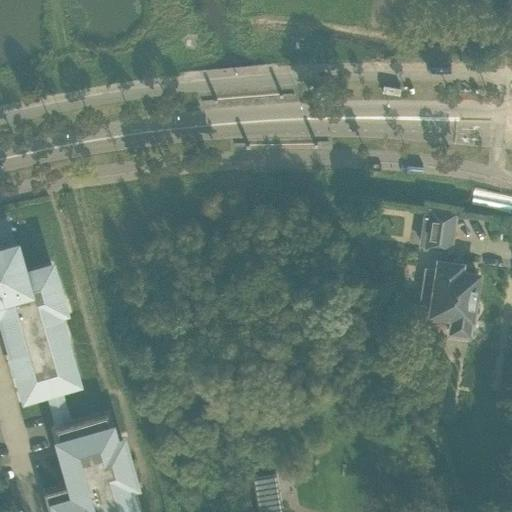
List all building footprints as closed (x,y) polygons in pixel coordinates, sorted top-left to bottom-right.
[(474,267),(446,263),(447,251),(449,251),(455,214),(430,210),(424,248),(440,250),(431,314),(451,317),(449,332),(451,332),(468,335),(477,275),(473,274),(474,267)] [(495,224),(494,233),(508,234),(509,226),(495,224)] [(0,312),(1,312),(25,395),(47,389),(58,386),(77,380),(57,311),(64,309),(51,264),(23,272),(17,251),(15,245),(0,248),(0,312)] [(410,304),(408,316),(421,318),(423,305),(410,304)] [(58,386),(47,389),(58,427),(69,424),(58,386)] [(71,484),(44,492),(49,511),(135,511),(128,486),(135,484),(122,439),(115,441),(107,413),(69,424),(58,427),(55,428),(71,484)] [(278,490),(254,494),(256,504),(280,501),(278,490)]
